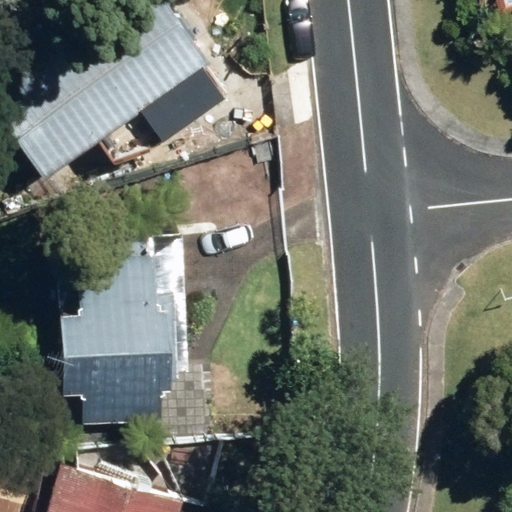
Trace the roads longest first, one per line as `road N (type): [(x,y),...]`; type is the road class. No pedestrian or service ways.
road 1 (residential): [(372,218),(383,378),(366,511)]
road 2 (residential): [(348,0),(372,218)]
road 3 (residential): [(372,218),(511,199)]
